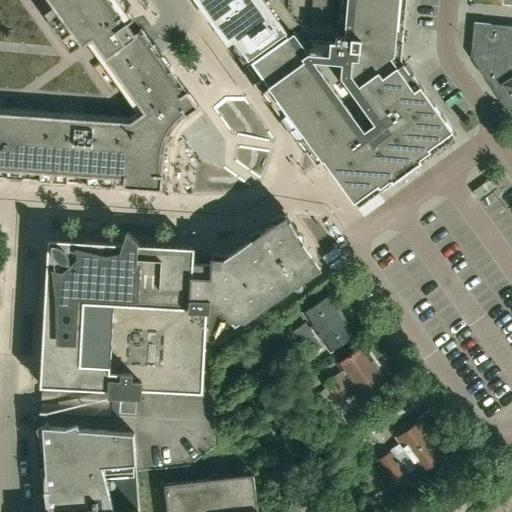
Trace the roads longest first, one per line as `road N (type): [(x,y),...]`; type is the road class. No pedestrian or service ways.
road 1 (residential): [(10,511),(2,418),(12,262)]
road 2 (residential): [(496,144),(483,105),(445,54),(449,0)]
